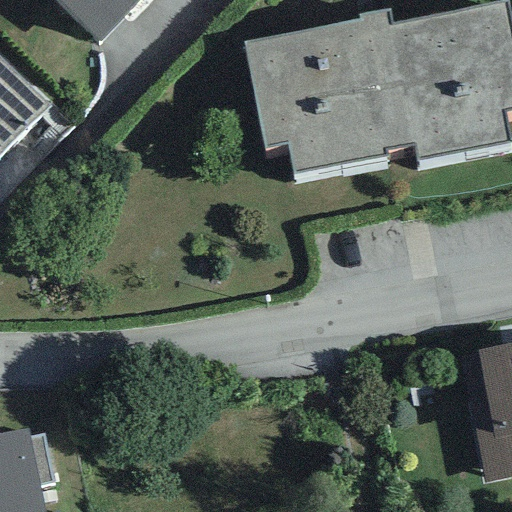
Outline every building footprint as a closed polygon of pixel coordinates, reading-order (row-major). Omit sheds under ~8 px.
[(45,0),(98,54),(152,0),(45,0)] [(358,31),(243,54),(263,161),(287,156),(293,185),(385,167),(384,161),(415,155),(418,169),(508,151),(503,122),(511,119),(511,40),(507,14),(390,36),(387,21),(357,27),(358,31)] [(0,165),(49,115),(0,67),(0,165)] [(511,353),(478,359),(489,420),(472,423),(484,487),(511,482),(511,353)] [(42,511),(28,437),(0,442),(0,511),(42,511)]
